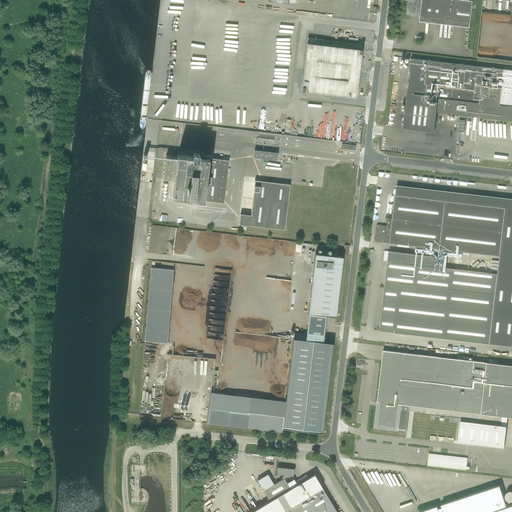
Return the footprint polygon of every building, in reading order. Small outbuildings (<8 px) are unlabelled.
[(472,1),(462,0),(408,0),(406,15),(420,17),(420,18),(470,24),(472,1)] [(360,96),(364,54),(361,54),(362,49),(310,44),(306,89),(306,92),(360,96)] [(410,68),(403,129),(434,132),(437,112),(465,115),(466,116),(493,119),(493,120),(493,119),(497,120),(498,120),(498,119),(511,120),(511,70),(411,58),(410,64),(408,64),(407,68),(410,68)] [(459,119),(458,132),(464,132),(466,116),(464,115),(463,120),(459,119)] [(254,150),(253,157),(262,158),(262,160),(261,160),(268,161),(268,160),(268,159),(277,160),(278,152),(277,152),(277,151),(269,150),(268,151),(267,151),(267,152),(265,152),(264,151),(264,150),(255,149),(255,150),(254,150)] [(229,160),(207,158),(207,157),(206,156),(206,155),(205,155),(204,155),(203,155),(202,155),(201,155),(200,156),(199,156),(199,153),(193,152),(192,156),(186,155),(177,154),(177,157),(174,181),(172,197),(181,198),(224,203),(229,160)] [(174,181),(177,157),(177,156),(166,155),(166,157),(165,160),(163,180),(174,181)] [(255,180),(254,185),(251,215),(240,214),(239,224),(285,230),(290,185),(255,180)] [(499,256),(505,208),(395,195),(392,218),(388,218),(387,226),(384,226),(384,225),(377,225),(375,241),(499,256)] [(179,255),(182,228),(152,225),(151,231),(157,232),(156,234),(150,234),(149,252),(179,255)] [(489,344),(497,274),(446,268),(447,258),(388,251),(379,331),(489,344)] [(343,257),(315,253),(308,313),(336,316),(343,257)] [(146,342),(170,343),(175,268),(151,267),(146,342)] [(285,404),(282,428),(283,428),(294,429),(307,431),(309,431),(322,433),(333,343),(310,341),(311,338),(307,337),(307,335),(305,335),(305,334),(293,333),(293,338),(285,404)] [(511,365),(383,350),(382,362),(377,402),(380,402),(380,405),(377,404),(374,429),(406,432),(409,411),(414,411),(414,413),(502,423),(501,425),(460,421),(458,442),(504,447),(507,417),(511,417),(511,365)] [(429,453),(428,465),(467,469),(468,457),(429,453)] [(257,480),(269,501),(290,489),(284,478),(288,476),(293,476),(294,469),(277,467),(276,474),(284,475),(284,476),(282,477),(283,479),(274,484),(267,474),(257,480)] [(251,511),(336,511),(314,474),(290,489),(286,491),(251,511)] [(500,485),(426,509),(422,511),(418,511),(511,511),(511,504),(507,507),(500,485)]
